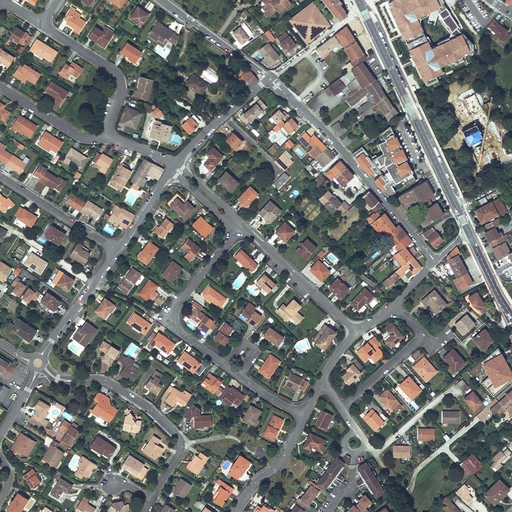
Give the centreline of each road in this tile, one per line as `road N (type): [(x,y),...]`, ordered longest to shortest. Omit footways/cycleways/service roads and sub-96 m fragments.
road 1 (residential): [(269,79),(330,136),(434,260)]
road 2 (primary): [(455,204),(363,9)]
road 3 (residential): [(241,226),(177,304),(173,321),(240,377)]
road 4 (residential): [(150,496),(180,447),(179,435),(116,387),(77,381)]
road 5 (residential): [(39,23),(119,76),(107,133)]
road 6 (residential): [(241,226),(354,327)]
road 7 (residential): [(0,175),(117,249)]
road 8 (residential): [(162,0),(269,79)]
road 9 (residential): [(40,357),(117,249)]
road 10 (residential): [(174,164),(269,79)]
road 11 (residential): [(303,410),(280,464),(233,511)]
road 12 (residential): [(107,133),(86,139),(0,87)]
